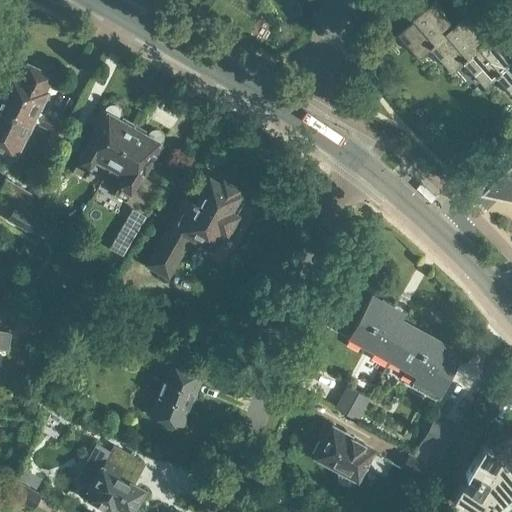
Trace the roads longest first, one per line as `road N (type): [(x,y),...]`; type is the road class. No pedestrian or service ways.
road 1 (residential): [(217,511),(336,202),(366,164)]
road 2 (secondary): [(100,0),(293,111)]
road 3 (secondary): [(366,164),(511,305)]
road 4 (residential): [(293,111),(330,62),(335,0)]
